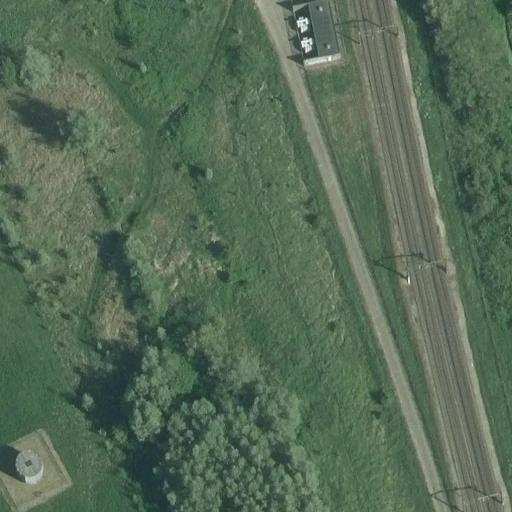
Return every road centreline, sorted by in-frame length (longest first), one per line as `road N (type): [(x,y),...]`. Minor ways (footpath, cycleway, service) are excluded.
road 1 (track): [(228,0),(195,85),(157,118),(125,105),(75,51),(0,61)]
road 2 (track): [(0,235),(87,421),(92,511)]
